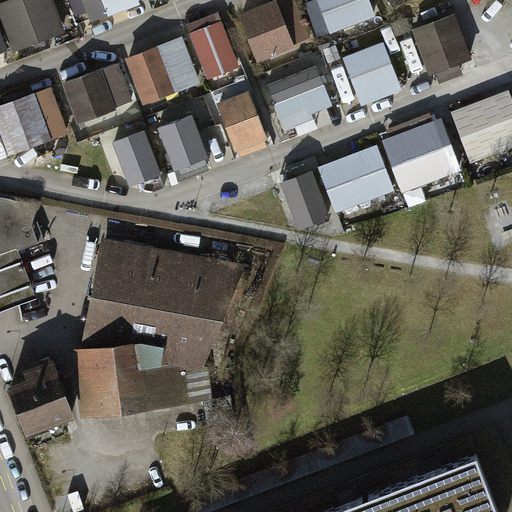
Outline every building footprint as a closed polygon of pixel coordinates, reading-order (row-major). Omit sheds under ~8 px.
[(7,0),(0,3),(0,60),(72,32),(58,0),(7,0)] [(133,0),(81,0),(89,19),(134,1),(133,0)] [(284,0),(282,0),(246,13),(260,54),(298,41),(284,0)] [(368,0),(320,0),(333,32),(374,15),(368,0)] [(459,9),(418,25),(436,72),(478,56),(459,9)] [(230,21),(199,32),(214,74),(245,62),(230,21)] [(187,36),(132,54),(146,96),(201,78),(187,36)] [(383,42),(342,58),(361,107),(403,90),(383,42)] [(123,60),(69,80),(84,119),(138,100),(123,60)] [(317,67),(271,85),(286,122),(332,103),(317,67)] [(253,89),(225,100),(244,150),(272,139),(253,89)] [(42,91),(0,106),(16,151),(58,136),(42,91)] [(511,96),(461,114),(477,160),(511,147),(511,96)] [(196,112),(160,127),(179,169),(214,153),(196,112)] [(445,121),(390,142),(408,188),(463,167),(445,121)] [(145,130),(114,142),(130,185),(161,173),(145,130)] [(382,146),(326,165),(340,207),(396,188),(382,146)] [(312,163),(284,174),(302,221),(330,210),(312,163)] [(34,204),(0,197),(0,259),(16,301),(32,295),(17,249),(36,241),(29,224),(34,204)] [(238,266),(105,240),(83,347),(92,411),(186,400),(180,357),(198,362),(238,266)] [(0,308),(16,301),(0,259),(0,308)] [(29,380),(11,386),(26,429),(72,412),(65,393),(70,391),(66,380),(60,383),(52,361),(25,371),(29,380)] [(500,511),(479,456),(331,511),(500,511)]
